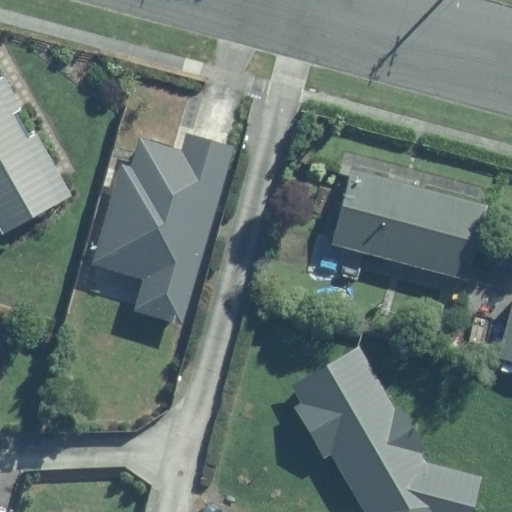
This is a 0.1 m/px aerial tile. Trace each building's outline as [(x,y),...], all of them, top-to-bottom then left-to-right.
[(73,199),(0,84),(0,224),(10,240),(73,199)] [(184,327),(232,155),(183,142),(180,153),(142,143),(133,175),(124,173),(97,268),(149,283),(140,315),(184,327)] [(486,205),(356,169),(334,250),(463,286),(486,205)] [(511,299),(497,359),(511,362),(511,299)] [(361,511),(473,511),(481,483),(427,468),(363,352),(293,390),(302,405),(292,411),(320,462),(331,456),(361,511)]
